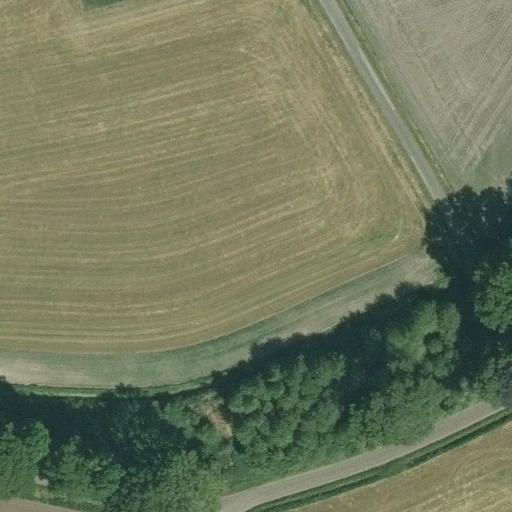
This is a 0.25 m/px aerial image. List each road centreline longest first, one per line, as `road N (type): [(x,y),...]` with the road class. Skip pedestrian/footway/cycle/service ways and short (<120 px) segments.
road 1 (unclassified): [(209,507),(365,462),(511,393)]
road 2 (unclassified): [(209,507),(0,474)]
